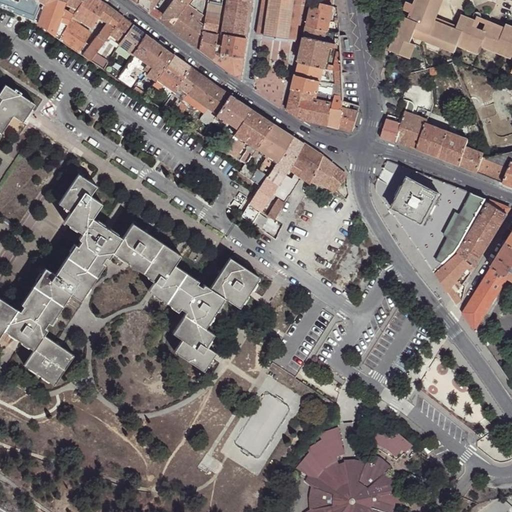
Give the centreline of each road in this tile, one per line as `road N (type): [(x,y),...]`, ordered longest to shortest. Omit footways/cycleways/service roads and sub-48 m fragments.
road 1 (residential): [(365,146),(362,196),(372,219),(511,413)]
road 2 (residential): [(242,89),(113,0)]
road 3 (residential): [(511,198),(365,146)]
road 4 (residential): [(353,0),(370,115),(365,146)]
road 5 (residential): [(365,146),(316,136),(242,89)]
